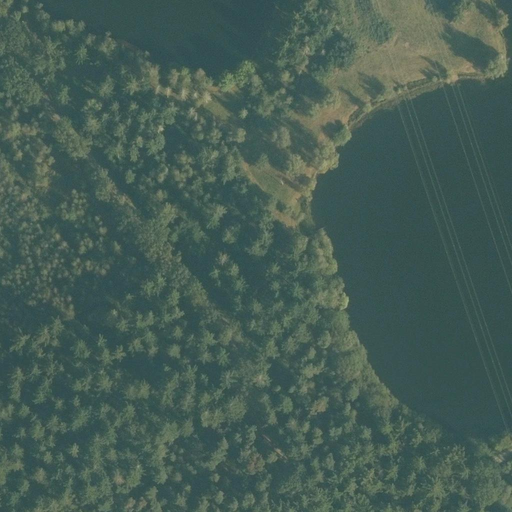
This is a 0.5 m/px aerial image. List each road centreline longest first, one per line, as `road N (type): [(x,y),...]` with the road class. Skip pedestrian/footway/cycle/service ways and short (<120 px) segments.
road 1 (track): [(298,511),(242,399),(237,338),(0,44)]
road 2 (track): [(248,414),(177,445),(160,467),(82,511)]
